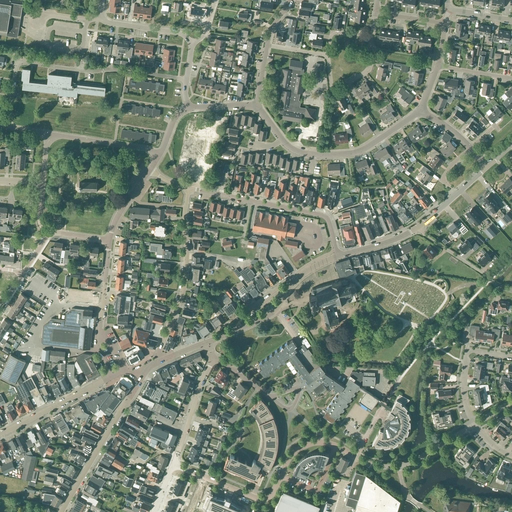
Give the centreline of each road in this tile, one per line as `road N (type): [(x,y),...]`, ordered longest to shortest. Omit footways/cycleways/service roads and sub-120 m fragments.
road 1 (residential): [(419,109),(360,150),(325,155),(291,149),(258,103)]
road 2 (unclassified): [(323,443),(289,457),(268,499),(173,465)]
road 3 (residential): [(338,256),(326,217),(189,188)]
road 4 (tertiary): [(206,342),(272,313),(296,279),(338,256)]
road 5 (residential): [(162,360),(160,344),(183,286),(185,207)]
road 6 (tertiary): [(63,511),(142,377)]
road 7 (residential): [(111,375),(97,345),(109,240)]
road 8 (residential): [(79,70),(16,62),(6,126)]
road 9 (tertiary): [(0,434),(111,375)]
road 10 (residential): [(474,424),(463,393),(466,354),(511,356)]
